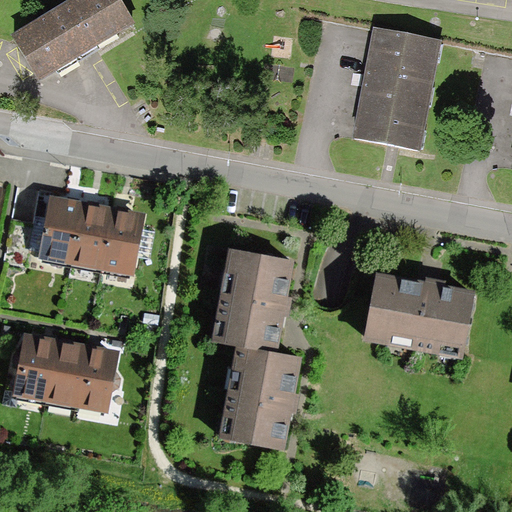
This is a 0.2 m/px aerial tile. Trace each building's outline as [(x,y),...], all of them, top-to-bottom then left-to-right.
[(119,0),(64,0),(9,33),(36,79),(133,22),(119,0)] [(438,41),(371,30),(353,137),(420,148),(438,41)] [(37,254),(66,262),(77,199),(47,194),(37,254)] [(66,262),(101,268),(112,206),(77,199),(66,262)] [(143,211),(112,206),(101,268),(132,276),(143,211)] [(293,257),(225,243),(206,337),(237,344),(274,350),(293,257)] [(422,279),(375,271),(364,334),(460,351),(471,287),(422,279)] [(14,396),(43,401),(53,341),(23,336),(14,396)] [(43,401),(78,406),(87,346),(53,341),(43,401)] [(237,344),(219,442),(285,454),(303,356),(274,350),(237,344)] [(115,351),(87,346),(78,406),(105,411),(115,351)]
